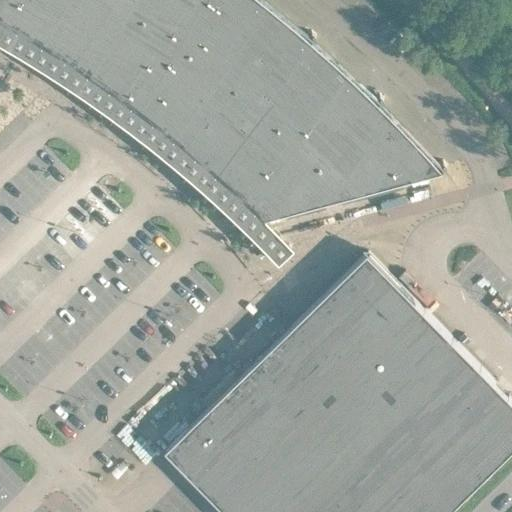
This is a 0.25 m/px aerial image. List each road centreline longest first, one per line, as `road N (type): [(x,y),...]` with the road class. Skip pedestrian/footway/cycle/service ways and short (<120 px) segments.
road 1 (unclassified): [(476,228),(482,176),(473,152),(318,0)]
road 2 (unclassified): [(476,228),(438,227),(420,257),(425,274),(511,367)]
road 3 (residential): [(100,511),(0,410)]
